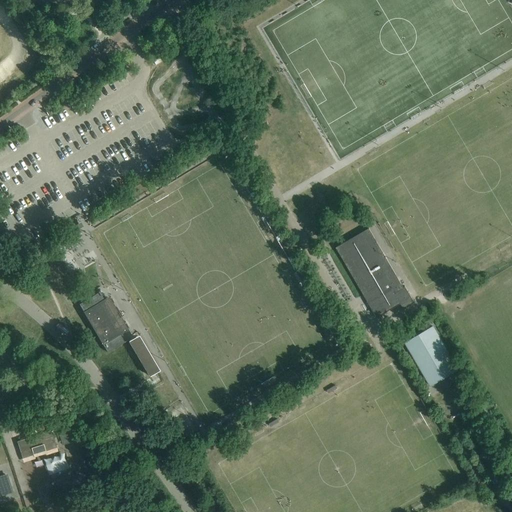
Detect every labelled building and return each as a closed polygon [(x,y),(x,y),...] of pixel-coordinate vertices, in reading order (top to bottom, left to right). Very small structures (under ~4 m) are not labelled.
[(161,55),(152,60),(155,65),(164,60),(161,55)] [(367,301),(377,317),(400,304),(403,309),(414,302),(404,286),(403,286),(368,228),(335,248),(363,294),(377,286),(381,293),(367,301)] [(86,295),(77,300),(107,352),(124,342),(124,341),(120,334),(123,332),(104,299),(100,301),(96,293),(87,298),(86,295)] [(404,343),(430,386),(459,369),(433,326),(404,343)] [(149,375),(160,369),(139,334),(129,340),(149,375)] [(50,429),(15,441),(21,458),(33,454),(31,450),(43,445),(45,450),(56,446),(50,429)] [(0,496),(13,492),(7,473),(0,475),(0,496)]
